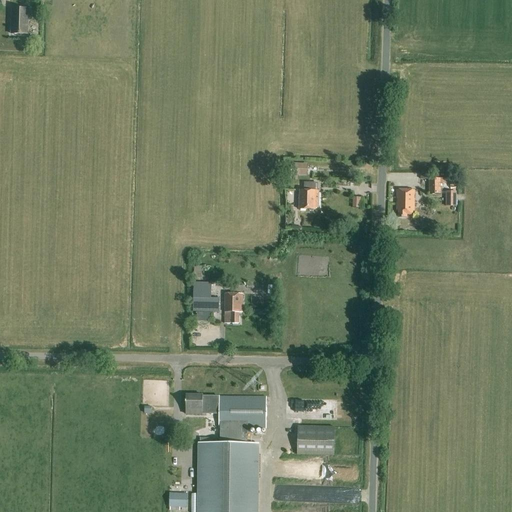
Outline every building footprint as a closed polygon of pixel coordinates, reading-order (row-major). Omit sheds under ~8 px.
[(12,9),(11,34),(28,35),(28,10),(12,9)] [(290,164),(290,180),(297,181),(297,176),(306,177),(306,165),(290,164)] [(428,179),(428,195),(440,195),(440,179),(428,179)] [(300,191),(299,201),(299,210),(315,210),(315,208),(318,208),(318,192),(315,192),(315,184),(304,183),(304,191),(300,191)] [(414,190),(397,190),(396,212),(398,212),(398,218),(407,218),(407,215),(414,215),(414,190)] [(444,207),(457,207),(457,193),(444,193),(444,207)] [(354,207),(363,207),(363,196),(355,196),(354,207)] [(193,267),(193,278),(201,278),(201,267),(193,267)] [(210,299),(211,284),(193,284),(193,313),(218,313),(219,299),(210,299)] [(225,294),(224,324),(239,324),(239,313),(242,313),(243,294),(225,294)] [(253,294),(253,303),(267,303),(268,294),(253,294)] [(266,429),(266,398),(202,397),(202,396),(187,396),(186,415),(221,415),(220,429),(220,444),(198,444),(196,511),(257,511),(258,444),(247,444),(248,429),(266,429)] [(335,428),(298,427),(298,456),(334,457),(335,428)] [(169,494),(169,509),(187,510),(187,495),(169,494)]
